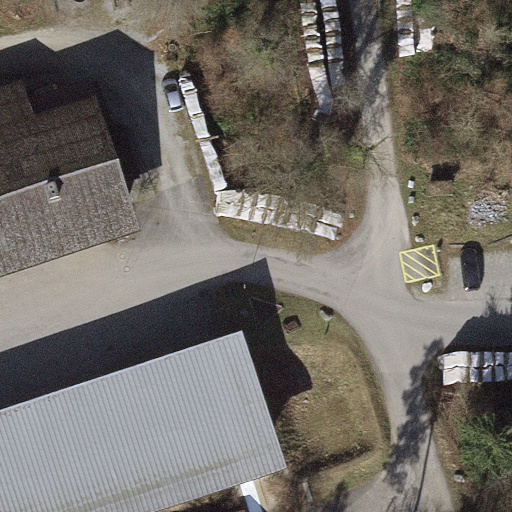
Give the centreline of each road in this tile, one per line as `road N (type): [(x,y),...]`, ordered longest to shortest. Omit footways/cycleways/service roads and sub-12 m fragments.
road 1 (track): [(511,320),(374,326),(278,278),(208,260),(140,109),(66,65),(0,57)]
road 2 (track): [(346,0),(374,326),(432,511)]
road 3 (track): [(208,260),(0,335)]
